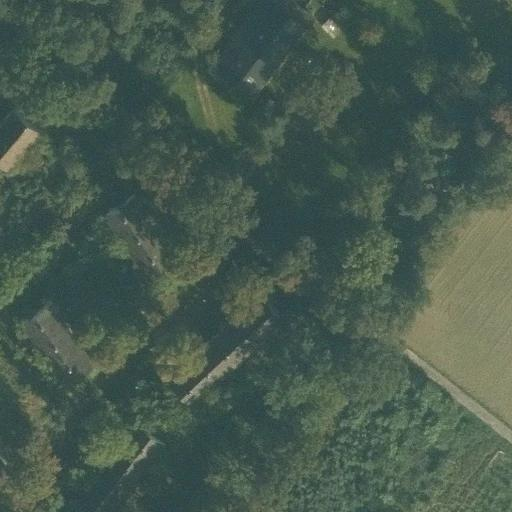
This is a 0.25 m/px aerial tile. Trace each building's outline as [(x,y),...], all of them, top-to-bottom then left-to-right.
[(270,0),(262,0),(214,62),(255,93),(315,16),(306,9),(305,10),(291,0),(271,0),(271,1),(270,0)] [(38,126),(14,106),(0,122),(0,127),(22,146),(38,126)] [(22,146),(0,127),(0,160),(6,165),(22,146)] [(132,190),(105,209),(120,230),(147,212),(132,190)] [(147,212),(120,230),(134,252),(161,233),(147,212)] [(161,233),(134,252),(149,273),(176,255),(161,233)] [(283,314),(260,290),(242,308),(265,332),(283,314)] [(50,298),(22,317),(37,338),(64,320),(50,298)] [(265,332),(242,308),(224,325),(247,349),(265,332)] [(64,320),(37,338),(51,359),(79,341),(64,320)] [(247,349),(224,325),(205,342),(228,366),(247,349)] [(79,341),(51,359),(66,381),(93,362),(79,341)] [(228,366),(205,342),(187,359),(210,384),(228,366)] [(210,384),(187,359),(169,377),(192,401),(210,384)] [(163,438),(136,417),(121,438),(147,458),(163,438)] [(147,458),(121,438),(105,458),(132,478),(147,458)] [(0,453),(0,476),(10,469),(0,453)] [(132,478),(105,458),(90,478),(116,498),(132,478)] [(105,511),(116,498),(90,478),(74,498),(92,511),(105,511)] [(92,511),(74,498),(63,511),(92,511)]
